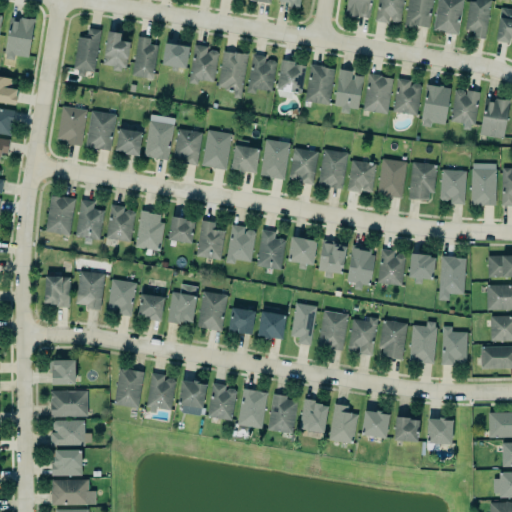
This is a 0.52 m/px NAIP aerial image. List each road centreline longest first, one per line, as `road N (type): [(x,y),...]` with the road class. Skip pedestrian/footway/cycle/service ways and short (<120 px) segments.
road 1 (residential): [(55,0),(29,158),(26,511)]
road 2 (residential): [(511,391),(455,393),(99,339),(26,338)]
road 3 (residential): [(511,228),(417,225),(29,171)]
road 4 (residential): [(86,0),(511,76)]
